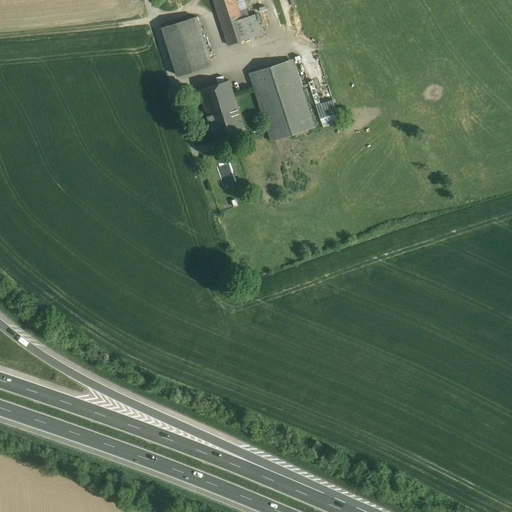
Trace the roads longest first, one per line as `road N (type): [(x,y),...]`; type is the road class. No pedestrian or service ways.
road 1 (motorway): [(299,484),(50,361),(0,324)]
road 2 (motorway): [(299,484),(0,379)]
road 3 (motorway): [(0,406),(278,511)]
